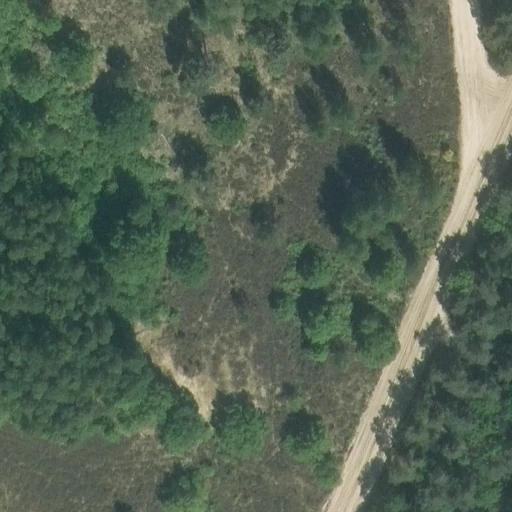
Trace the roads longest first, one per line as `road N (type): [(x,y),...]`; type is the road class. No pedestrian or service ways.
road 1 (track): [(340,511),(511,121)]
road 2 (track): [(474,196),(460,0)]
